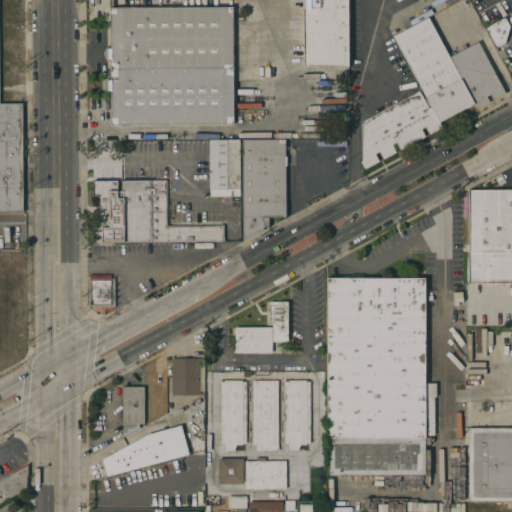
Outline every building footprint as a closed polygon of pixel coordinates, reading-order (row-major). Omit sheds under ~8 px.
[(347,0),(348,67),(303,67),(302,0),(347,0)] [(232,7),(233,124),(111,125),(110,91),(104,91),(104,81),(110,80),(110,59),(104,59),(104,49),(110,48),(110,8),(232,7)] [(495,49),(484,28),(505,17),(510,27),(505,43),(495,49)] [(474,104),(439,122),(441,127),(429,134),(425,127),(421,129),(425,137),(400,150),(396,143),(391,145),(395,152),(383,159),(379,151),(374,154),(378,161),(366,168),(362,160),(361,122),(419,91),(428,110),(431,108),(393,36),(428,18),(449,57),(474,104)] [(478,42),(505,94),(493,100),(490,94),(486,97),(489,102),(476,109),(474,104),(449,57),(478,42)] [(0,104),(22,104),(22,211),(0,211),(0,104)] [(210,196),(210,190),(209,190),(208,140),(239,140),(239,196),(210,196)] [(241,140),(285,140),(285,217),(268,217),(268,227),(263,227),(263,229),(242,240),(241,140)] [(167,226),(224,225),(224,241),(92,242),(92,227),(99,227),(98,196),(92,196),(92,181),(166,180),(167,226)] [(511,190),(511,282),(468,283),(468,190),(511,190)] [(114,306),(88,307),(88,278),(90,278),(90,274),(107,274),(107,278),(114,278),(114,306)] [(424,278),(424,383),(435,383),(435,397),(434,397),(434,436),(425,436),(425,476),(420,476),(420,480),(408,480),(408,475),(326,475),(326,278),(424,278)] [(272,341),(271,354),(234,354),(234,327),(272,328),(272,324),(268,324),(269,302),(288,302),(287,322),(287,341),(272,341)] [(171,358),(200,359),(200,375),(204,375),(204,391),(200,391),(200,395),(171,395),(171,358)] [(288,451),(288,444),(284,444),(284,382),(288,382),(288,380),(306,380),(306,382),(309,382),(310,443),(306,443),(306,445),(300,445),(298,451),(288,451)] [(224,451),(224,443),(220,443),(220,382),(224,382),(224,381),(242,381),(242,382),(245,382),(246,443),(242,443),(242,445),(236,445),(234,451),(224,451)] [(278,451),(256,451),(256,444),(252,444),(252,381),(278,381),(278,451)] [(127,429),(127,433),(122,433),(122,387),(143,387),(144,424),(137,424),(137,426),(135,426),(135,428),(134,428),(134,429),(127,429)] [(181,425),(188,456),(105,477),(101,460),(148,434),(181,425)] [(511,428),(511,502),(468,502),(468,428),(511,428)] [(242,458),(242,484),(217,484),(217,458),(242,458)] [(286,461),(286,489),(245,489),(245,461),(286,461)] [(0,503),(0,479),(10,474),(10,473),(28,463),(28,477),(27,477),(26,489),(0,503)] [(246,496),(246,509),(245,509),(245,511),(239,511),(239,508),(227,508),(227,496),(246,496)] [(294,501),(294,511),(284,511),(284,501),(294,501)] [(282,502),(282,504),(283,504),(283,510),(282,510),(282,511),(248,511),(248,502),(282,502)]
